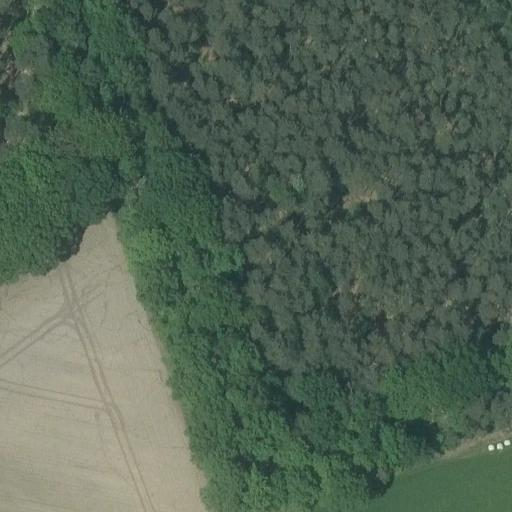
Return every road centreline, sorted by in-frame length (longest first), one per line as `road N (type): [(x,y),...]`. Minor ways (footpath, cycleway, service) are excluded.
road 1 (track): [(511,389),(288,468),(254,464),(240,452),(132,151)]
road 2 (track): [(132,151),(0,242)]
road 3 (track): [(132,151),(79,0)]
